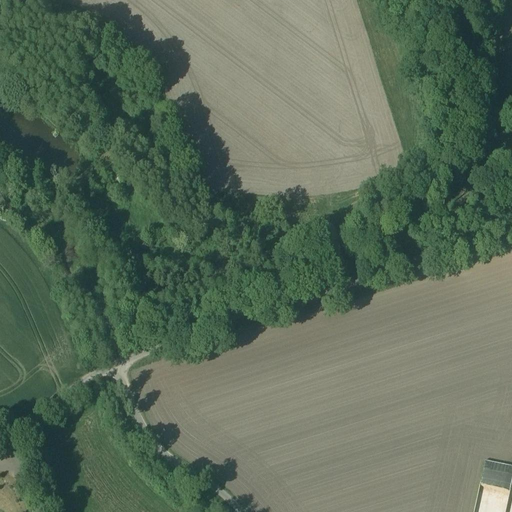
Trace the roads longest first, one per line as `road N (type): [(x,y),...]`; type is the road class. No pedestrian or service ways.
road 1 (residential): [(116,354),(511,229)]
road 2 (residential): [(245,511),(228,488),(161,444),(116,354)]
road 3 (residential): [(0,441),(57,390),(116,354)]
